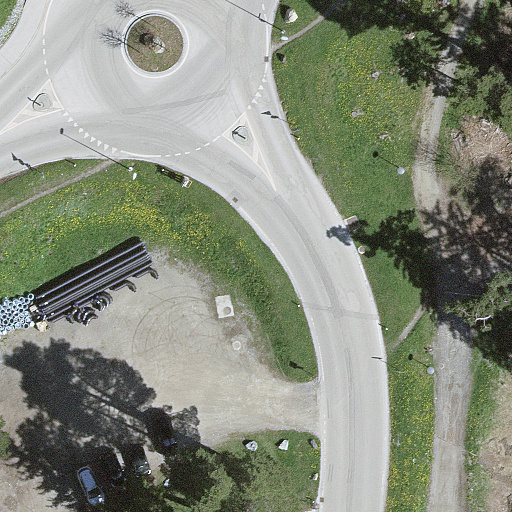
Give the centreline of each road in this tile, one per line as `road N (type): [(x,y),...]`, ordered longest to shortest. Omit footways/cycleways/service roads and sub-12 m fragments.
road 1 (tertiary): [(352,511),(356,395),(338,300),(284,198),(237,132),(195,92)]
road 2 (track): [(356,395),(184,413),(29,482),(0,510)]
